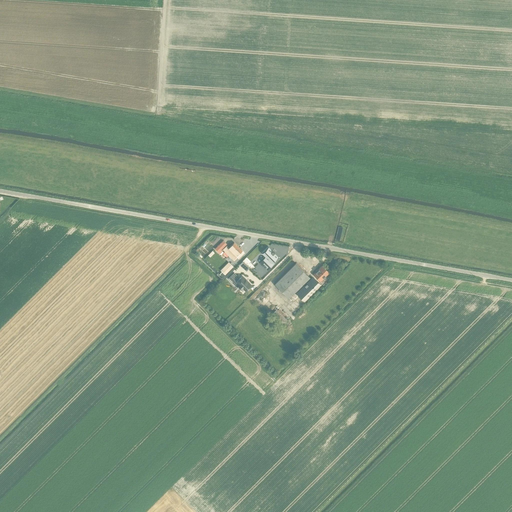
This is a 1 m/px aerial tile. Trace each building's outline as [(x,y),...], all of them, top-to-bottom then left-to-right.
[(223,240),(215,248),(220,254),(222,251),(221,249),(226,244),(223,240)] [(228,255),(238,246),(234,242),(229,248),(226,245),(223,249),(228,255)] [(238,246),(228,255),(231,257),(232,259),(234,261),(237,257),(238,258),(244,252),(238,246)] [(265,256),(259,262),(267,270),(274,263),(273,261),(278,256),(268,247),(262,253),(265,256)] [(228,262),(220,270),(225,274),(222,277),(222,278),(224,280),(224,279),(235,268),(233,266),(228,262)] [(288,298),(290,296),(294,292),(298,289),(310,277),(295,263),(274,284),(288,298)] [(315,271),(313,274),(320,281),(329,272),(321,265),(317,269),(315,271)] [(234,272),(228,278),(232,282),(235,280),(239,284),(238,286),(241,289),(243,288),(246,291),(251,285),(248,282),(247,281),(246,279),(245,279),(242,276),(239,279),(237,277),(238,276),(234,272)] [(310,280),(297,293),(301,297),(304,294),(306,295),(307,294),(308,293),(310,291),(311,290),(313,288),(314,287),(318,283),(313,277),(310,281),(310,280)] [(282,326),(288,320),(276,309),(271,315),(282,326)]
